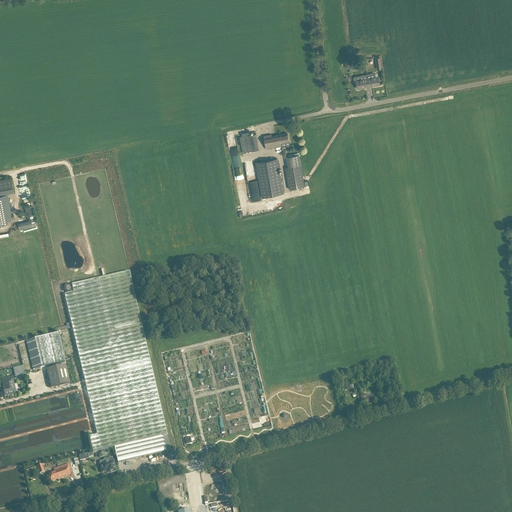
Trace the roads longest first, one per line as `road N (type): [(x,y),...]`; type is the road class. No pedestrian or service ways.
road 1 (unclassified): [(21,511),(511,377)]
road 2 (unclassified): [(511,75),(331,102),(312,0)]
